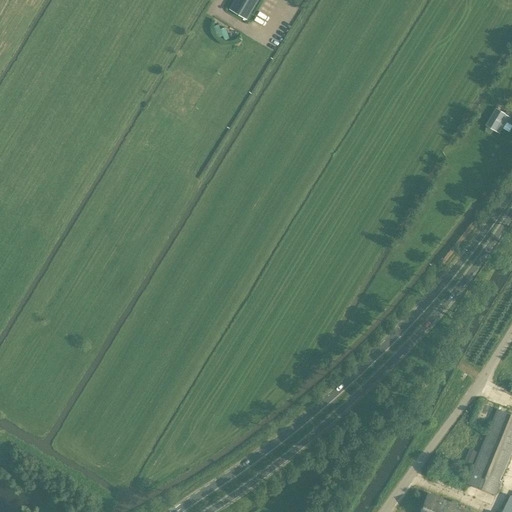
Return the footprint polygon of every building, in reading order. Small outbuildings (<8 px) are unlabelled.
[(234,0),(230,9),(247,19),(258,0),(234,0)] [(218,25),(214,26),(218,37),(223,36),(220,29),(218,25)] [(225,27),(220,29),(223,36),(224,40),(229,38),(225,27)] [(505,113),(496,108),(485,125),(495,130),(505,113)] [(496,494),(511,455),(511,415),(497,409),(467,483),(496,494)] [(469,449),(466,456),(474,459),(477,452),(469,449)] [(419,511),(474,511),(428,493),(419,511)] [(511,511),(511,504),(508,503),(503,511),(511,511)]
